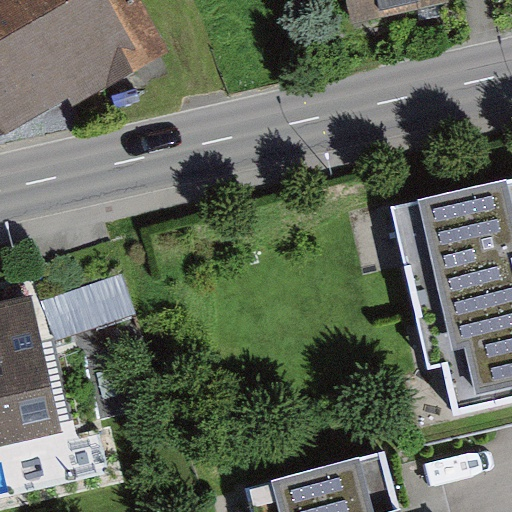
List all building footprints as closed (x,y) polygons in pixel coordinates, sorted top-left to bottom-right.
[(79,0),(68,6),(65,0),(0,0),(0,140),(76,99),(80,106),(170,56),(138,0),(79,0)] [(347,0),(354,25),(450,3),(449,0),(347,0)] [(511,182),(393,208),(429,373),(444,370),(455,418),(511,405),(511,182)] [(137,313),(113,243),(35,269),(59,340),(137,313)] [(34,298),(0,305),(0,451),(26,445),(65,436),(34,298)] [(403,511),(388,453),(245,491),(251,511),(403,511)]
